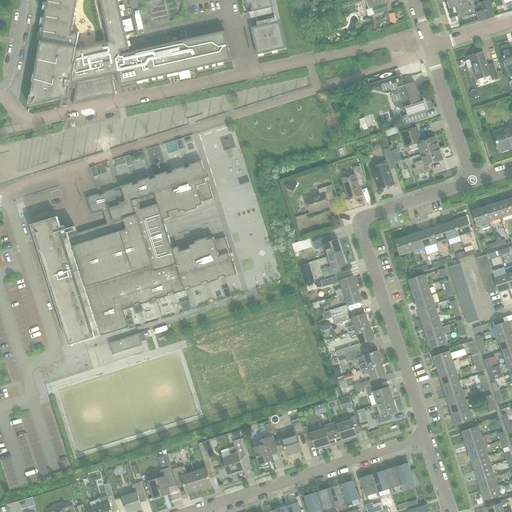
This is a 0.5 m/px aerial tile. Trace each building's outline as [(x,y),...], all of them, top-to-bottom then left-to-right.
[(47,0),(41,40),(33,83),(30,106),(61,98),(68,97),(69,90),(73,90),(76,89),(73,105),(116,95),(113,80),(118,79),(120,86),(136,82),(232,60),(225,31),(122,54),(122,51),(130,49),(118,0),(47,0)] [(244,0),(246,5),(248,11),(248,12),(248,13),(249,12),(250,19),(255,17),(274,13),(272,7),(274,7),(271,0),(244,0)] [(366,0),(369,9),(372,8),(374,15),(389,10),(387,3),(386,4),(384,0),(366,0)] [(469,6),(466,0),(447,0),(450,8),(456,6),(460,17),(473,12),(471,5),(469,6)] [(488,0),(486,0),(480,2),(486,19),(494,16),(488,0)] [(257,54),(286,48),(280,21),(257,26),(251,27),(257,54)] [(511,47),(502,51),(507,67),(508,73),(511,71),(511,47)] [(466,58),(467,61),(465,61),(468,68),(473,67),(477,80),(490,76),(491,80),(498,78),(497,75),(503,73),(500,62),(493,64),(487,66),(483,52),(466,58)] [(400,75),(368,85),(370,89),(390,93),(394,106),(401,109),(405,107),(408,116),(405,117),(404,119),(405,123),(427,116),(425,111),(427,110),(421,91),(417,89),(414,82),(405,85),(403,79),(402,78),(401,74),(400,75)] [(356,117),(357,128),(369,126),(368,116),(356,117)] [(511,128),(494,134),(499,151),(510,148),(510,146),(511,145),(511,123),(510,124),(511,128)] [(395,127),(385,130),(387,138),(399,134),(396,127),(395,127)] [(436,136),(421,141),(419,135),(419,134),(417,127),(401,132),(403,140),(405,147),(408,146),(410,151),(419,148),(421,154),(439,148),(436,136)] [(369,130),(353,135),(355,141),(370,136),(369,130)] [(379,137),(383,148),(389,146),(385,133),(379,135),(380,137),(379,137)] [(185,148),(182,139),(176,140),(179,150),(185,148)] [(371,168),(378,190),(394,184),(389,167),(395,165),(390,147),(383,149),(386,160),(374,164),(375,166),(371,168)] [(443,160),(439,148),(421,154),(423,160),(414,163),(415,168),(413,169),(415,176),(431,171),(429,164),(443,160)] [(133,165),(130,155),(124,157),(127,166),(133,165)] [(132,317),(127,319),(124,310),(135,306),(134,304),(139,303),(140,305),(152,301),(151,299),(156,297),(157,299),(169,295),(168,293),(173,292),(174,294),(186,290),(185,288),(190,286),(191,288),(203,284),(203,282),(208,281),(208,283),(221,279),(220,277),(225,275),(225,277),(238,274),(232,257),(231,257),(230,253),(231,253),(226,236),(215,240),(214,237),(208,239),(207,237),(195,241),(195,243),(189,245),(190,247),(180,251),(179,246),(173,248),(167,231),(163,219),(170,217),(168,212),(178,209),(179,212),(185,210),(186,212),(198,208),(197,206),(203,204),(202,201),(213,198),(208,181),(207,181),(206,178),(207,177),(202,160),(189,164),(190,166),(185,168),(185,166),(172,170),(173,172),(168,173),(167,171),(155,175),(156,177),(151,179),(150,177),(138,181),(139,183),(134,184),(133,182),(121,186),(121,188),(117,190),(116,188),(104,192),(104,194),(99,195),(99,193),(87,197),(92,213),(103,210),(105,215),(107,223),(77,233),(69,235),(101,334),(101,335),(129,325),(130,328),(135,326),(132,317)] [(90,168),(93,177),(99,175),(96,166),(90,168)] [(342,178),(349,199),(362,195),(357,180),(364,178),(360,166),(353,168),(355,174),(342,178)] [(285,188),(293,192),(297,183),(289,179),(285,188)] [(305,198),(310,213),(329,206),(328,201),(334,199),(330,185),(318,189),(319,194),(305,198)] [(501,218),(511,214),(511,211),(508,200),(497,204),(501,218)] [(497,204),(485,208),(490,222),(501,218),(497,204)] [(478,226),(490,222),(485,208),(473,212),(478,226)] [(46,220),(32,225),(38,244),(69,345),(95,337),(95,336),(101,334),(69,235),(77,233),(75,226),(67,229),(65,225),(61,227),(58,217),(46,220)] [(467,217),(455,221),(459,236),(472,232),(467,217)] [(443,225),(448,239),(459,236),(455,221),(443,225)] [(443,225),(431,228),(436,243),(448,239),(443,225)] [(420,232),(424,247),(436,243),(431,228),(420,232)] [(420,232),(408,236),(412,251),(424,247),(420,232)] [(324,246),(328,256),(342,252),(338,239),(330,242),(328,236),(312,241),(315,249),(324,246)] [(400,255),(412,251),(408,236),(396,240),(400,255)] [(303,248),(310,245),(308,239),(300,241),(303,248)] [(331,266),(321,269),(322,270),(323,275),(324,277),(339,272),(338,267),(346,264),(342,252),(328,256),(331,266)] [(478,264),(489,261),(487,255),(476,258),(478,264)] [(479,270),(491,266),(489,261),(478,264),(479,270)] [(309,263),(299,266),(305,286),(315,283),(309,263)] [(449,267),(451,273),(462,269),(460,263),(449,267)] [(481,276),(493,272),(491,266),(479,270),(481,276)] [(445,268),(440,270),(441,274),(443,278),(448,276),(445,268)] [(462,269),(451,273),(453,279),(464,275),(462,269)] [(483,281),(494,278),(493,272),(481,276),(483,281)] [(511,289),(507,274),(495,278),(496,283),(498,289),(499,293),(511,289)] [(408,280),(412,290),(428,285),(425,275),(408,280)] [(453,279),(454,284),(466,281),(464,275),(453,279)] [(323,288),(338,283),(336,277),(321,282),(323,288)] [(335,290),(337,296),(358,289),(354,277),(340,281),(342,288),(335,290)] [(483,281),(485,287),(496,283),(495,278),(494,278),(483,281)] [(466,281),(454,284),(456,290),(468,286),(466,281)] [(496,283),(485,287),(487,293),(498,289),(496,283)] [(412,290),(415,300),(432,294),(428,285),(412,290)] [(456,290),(458,296),(469,292),(468,286),(456,290)] [(226,299),(232,297),(229,287),(223,289),(226,299)] [(452,288),(446,290),(449,298),(454,296),(452,288)] [(358,289),(337,296),(338,302),(345,299),(347,306),(362,301),(358,289)] [(469,292),(458,296),(460,301),(471,298),(469,292)] [(415,300),(418,310),(435,304),(432,294),(415,300)] [(460,301),(462,307),(473,303),(471,298),(460,301)] [(189,300),(181,302),(184,312),(192,309),(189,300)] [(473,303),(462,307),(464,313),(475,309),(473,303)] [(438,314),(435,304),(418,310),(421,319),(438,314)] [(332,318),(332,319),(348,314),(345,306),(330,311),(323,313),(326,321),(332,318)] [(458,307),(453,309),(455,317),(461,315),(458,307)] [(464,313),(466,319),(477,315),(475,309),(464,313)] [(348,314),(332,319),(334,324),(350,319),(348,314)] [(347,328),(349,333),(369,326),(365,314),(351,319),(354,326),(347,328)] [(421,319),(424,329),(441,323),(438,314),(421,319)] [(477,315),(466,319),(468,324),(479,321),(477,315)] [(502,319),(493,322),(498,339),(511,334),(511,330),(509,322),(503,324),(502,319)] [(321,323),(319,326),(320,329),(323,331),(329,329),(330,326),(330,323),(327,321),(321,323)] [(424,329),(427,338),(444,333),(441,323),(424,329)] [(369,326),(349,333),(350,338),(357,336),(360,344),(374,339),(369,326)] [(475,334),(482,332),(480,326),(473,328),(475,334)] [(464,327),(459,328),(461,337),(467,335),(464,327)] [(485,338),(491,336),(488,328),(483,330),(485,338)] [(444,333),(427,338),(431,349),(447,343),(444,333)] [(113,355),(143,345),(139,334),(109,343),(113,355)] [(511,347),(511,334),(498,339),(502,351),(511,347)] [(476,351),(474,344),(473,341),(468,342),(469,345),(471,353),(476,351)] [(336,351),(338,357),(359,350),(357,344),(342,349),(336,351)] [(506,363),(511,360),(511,347),(502,351),(506,363)] [(359,350),(338,357),(344,355),(346,362),(357,358),(361,370),(382,363),(378,351),(361,356),(359,350)] [(433,356),(437,367),(453,361),(450,351),(433,356)] [(454,359),(457,367),(468,363),(465,356),(454,359)] [(437,367),(440,376),(456,371),(453,361),(437,367)] [(382,363),(361,370),(362,375),(369,373),(371,380),(385,376),(382,363)] [(440,376),(443,386),(460,381),(456,371),(440,376)] [(356,391),(366,388),(371,386),(369,380),(354,385),(356,391)] [(443,386),(446,396),(463,390),(460,381),(443,386)] [(374,394),(377,405),(393,399),(389,387),(381,389),(379,384),(371,386),(366,388),(369,396),(374,394)] [(449,405),(466,400),(463,390),(446,396),(449,405)] [(350,397),(341,400),(343,409),(353,406),(350,397)] [(397,411),(393,399),(377,405),(380,414),(375,416),(378,424),(391,420),(389,414),(397,411)] [(449,405),(452,415),(469,410),(466,400),(449,405)] [(324,403),(314,407),(316,415),(327,412),(324,403)] [(472,420),(469,410),(452,415),(456,425),(472,420)] [(502,427),(499,420),(499,417),(493,419),(496,429),(502,427)] [(292,421),(295,430),(289,432),(291,437),(276,442),(280,452),(286,450),(287,456),(302,451),(297,437),(304,434),(299,419),(292,421)] [(331,424),(337,445),(346,442),(345,439),(357,435),(352,420),(338,425),(337,422),(331,424)] [(262,435),(267,433),(273,431),(270,424),(269,421),(258,424),(262,435)] [(369,427),(367,422),(360,424),(362,430),(369,427)] [(337,445),(331,424),(324,427),(325,429),(311,434),(316,449),(327,445),(328,448),(337,445)] [(462,432),(465,442),(482,436),(479,426),(462,432)] [(239,431),(233,433),(235,439),(241,437),(239,431)] [(485,446),(482,436),(465,442),(468,451),(485,446)] [(272,454),(277,453),(272,437),(261,441),(263,446),(255,449),(260,465),(262,464),(262,466),(268,464),(267,462),(274,460),(272,454)] [(240,458),(247,456),(241,439),(234,441),(235,447),(229,449),(231,456),(224,458),(229,475),(244,470),(240,458)] [(302,442),(308,456),(313,454),(308,440),(302,442)] [(468,451),(471,461),(488,456),(485,446),(468,451)] [(168,456),(163,457),(163,456),(158,458),(161,468),(171,465),(170,463),(168,456)] [(471,461),(475,471),(491,465),(488,456),(471,461)] [(206,468),(194,472),(200,490),(212,486),(210,479),(217,476),(210,457),(203,459),(206,468)] [(396,467),(401,484),(414,480),(408,463),(396,467)] [(187,474),(185,469),(184,465),(179,467),(172,470),(178,489),(185,486),(188,494),(200,490),(194,472),(187,474)] [(475,471),(478,480),(494,475),(491,465),(475,471)] [(169,488),(176,486),(170,467),(160,470),(162,478),(149,482),(154,498),(170,493),(169,488)] [(396,467),(384,471),(390,488),(401,484),(396,467)] [(384,471),(373,475),(378,492),(390,488),(384,471)] [(378,492),(373,475),(360,479),(366,496),(378,492)] [(478,480),(481,490),(497,485),(494,475),(478,480)] [(340,485),(346,502),(358,498),(353,481),(340,485)] [(125,508),(126,507),(127,511),(131,511),(142,509),(139,500),(145,498),(140,482),(133,485),(135,494),(123,497),(125,505),(125,506),(125,508)] [(340,485),(329,489),(334,506),(346,502),(340,485)] [(501,495),(497,485),(481,490),(484,500),(501,495)] [(329,489),(317,492),(323,510),(334,506),(329,489)] [(315,511),(323,510),(317,492),(305,496),(309,511),(315,511)] [(107,497),(95,501),(98,511),(112,511),(118,510),(113,495),(109,496),(107,497)] [(380,500),(384,509),(388,508),(393,506),(390,497),(380,500)] [(98,511),(95,501),(90,503),(92,509),(85,511),(83,505),(77,507),(78,511),(98,511)] [(30,502),(20,505),(22,511),(32,508),(30,502)] [(286,506),(288,511),(301,511),(298,502),(286,506)]
